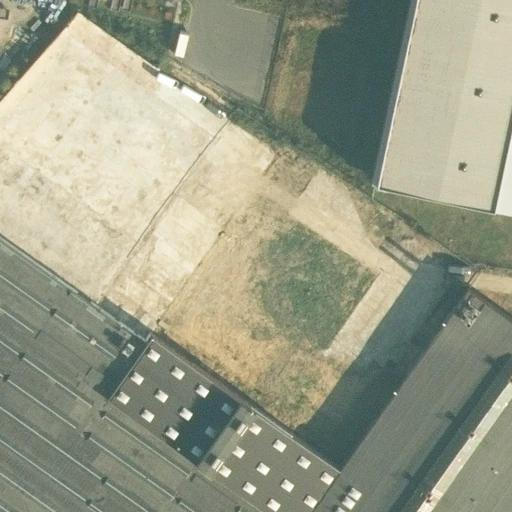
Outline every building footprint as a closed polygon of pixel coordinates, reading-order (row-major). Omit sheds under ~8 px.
[(407,0),(369,181),(374,182),(412,0),(407,0)] [(511,0),(412,0),(374,182),(492,206),(492,205),(511,109),(511,0)] [(511,109),(492,205),(511,209),(511,109)] [(0,511),(270,511),(105,394),(150,333),(0,234),(0,511)] [(467,287),(339,467),(306,511),(505,511),(511,503),(511,319),(468,288),(467,287)] [(105,394),(270,511),(306,511),(339,467),(150,333),(105,394)]
